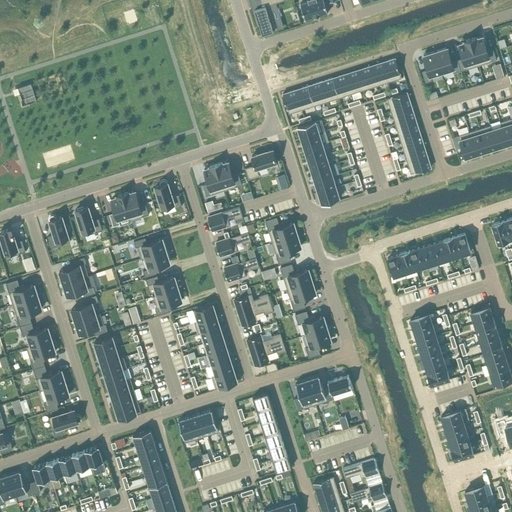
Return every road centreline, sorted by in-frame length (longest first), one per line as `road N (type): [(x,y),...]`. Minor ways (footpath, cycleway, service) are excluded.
road 1 (residential): [(418,390),(371,253),(472,216)]
road 2 (residential): [(511,13),(407,49),(444,175)]
road 3 (residential): [(180,159),(251,386)]
road 4 (residential): [(25,208),(98,434)]
road 5 (unclassified): [(25,208),(180,159)]
road 6 (residential): [(352,354),(309,218)]
road 7 (residential): [(309,218),(444,175)]
road 8 (residential): [(271,380),(311,511)]
road 9 (residential): [(457,511),(418,390)]
